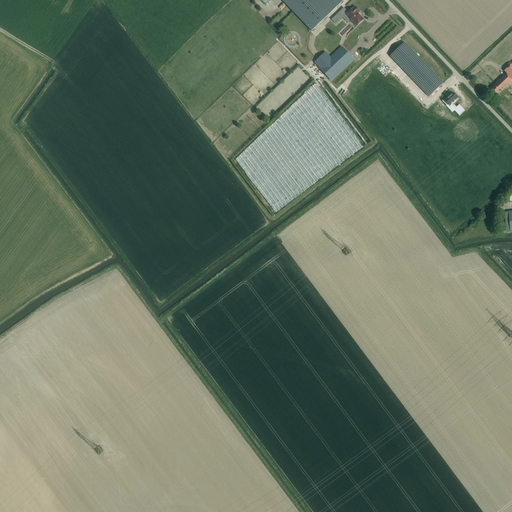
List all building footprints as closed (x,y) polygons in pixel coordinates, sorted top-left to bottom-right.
[(281,0),(311,31),(343,0),(281,0)] [(360,11),(355,6),(353,9),(352,8),(346,15),(357,26),(363,19),(357,13),(360,11)] [(345,8),(338,15),(341,18),(348,12),(345,8)] [(329,24),(334,28),(336,24),(339,26),(341,22),(334,17),(329,24)] [(343,39),(338,43),(340,46),(351,38),(342,26),(337,31),(343,39)] [(429,97),(440,86),(443,83),(404,42),(390,56),(429,97)] [(318,59),(315,62),(320,68),(326,75),(331,80),(333,78),(353,59),(342,47),(330,58),(330,57),(328,56),(328,55),(327,54),(325,52),(318,59)] [(511,62),(504,71),(506,74),(491,89),(496,95),(501,90),(502,91),(511,81),(511,62)] [(317,66),(315,68),(322,78),(324,76),(317,66)] [(442,101),(440,103),(444,106),(445,104),(446,105),(450,101),(452,103),(454,102),(456,100),(457,99),(456,99),(457,98),(453,93),(451,94),(450,95),(449,94),(445,97),(442,101)] [(511,211),(502,212),(504,233),(511,232),(511,211)]
